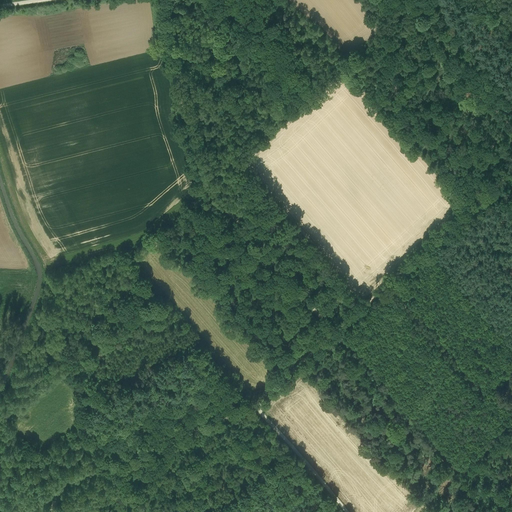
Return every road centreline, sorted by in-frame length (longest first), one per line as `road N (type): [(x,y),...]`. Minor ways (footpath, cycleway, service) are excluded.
road 1 (track): [(157,0),(208,188),(334,332)]
road 2 (track): [(334,332),(511,174)]
road 3 (track): [(253,404),(112,496),(69,496),(49,511)]
road 4 (track): [(253,404),(352,511)]
